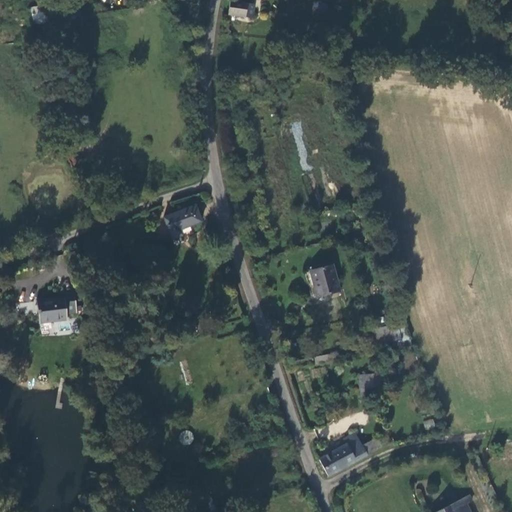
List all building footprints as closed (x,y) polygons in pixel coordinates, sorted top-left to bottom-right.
[(63,23),(59,0),(58,0),(60,15),(37,19),(38,29),(61,25),(61,23),(63,23)] [(81,0),(59,0),(63,23),(68,22),(68,19),(84,16),(81,0)] [(255,18),(257,4),(234,0),(232,15),(255,18)] [(197,206),(167,217),(175,239),(184,235),(183,231),(204,223),(197,206)] [(332,267),(311,272),(318,297),(338,291),(332,267)] [(73,297),(65,298),(37,301),(39,323),(66,320),(65,312),(75,311),(73,297)] [(411,338),(406,321),(372,329),(376,346),(411,338)] [(387,376),(371,376),(370,378),(367,385),(366,392),(366,397),(367,402),(372,402),(372,390),(387,388),(387,376)] [(423,421),(425,429),(435,426),(433,418),(423,421)] [(357,434),(345,440),(347,445),(355,461),(367,456),(378,451),(374,442),(363,447),(357,434)] [(379,440),(374,442),(378,451),(383,449),(379,440)] [(355,461),(347,445),(319,458),(328,475),(355,461)] [(471,501),(468,495),(434,511),(469,511),(466,504),(471,501)]
